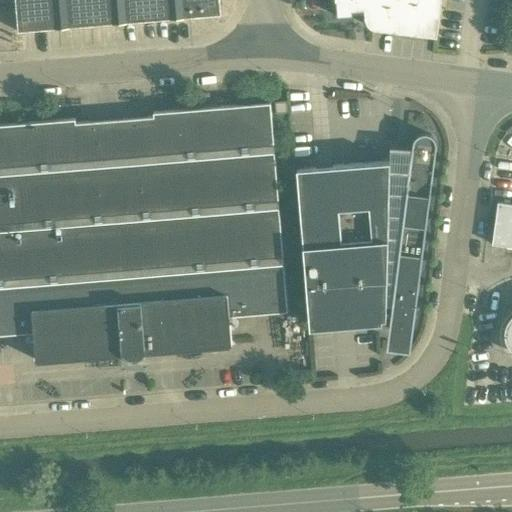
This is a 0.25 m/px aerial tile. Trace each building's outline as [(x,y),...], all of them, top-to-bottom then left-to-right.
[(16,0),(19,32),(222,14),(220,0),(16,0)] [(335,0),(337,16),(353,15),(352,10),(364,10),(364,14),(365,17),(365,20),(367,23),(369,26),(373,28),(378,30),(436,38),(441,0),(335,0)] [(209,93),(197,94),(198,104),(210,103),(209,93)] [(287,100),(276,101),(276,113),(288,113),(287,100)] [(0,332),(22,331),(34,330),(36,359),(142,350),(232,343),(229,314),(266,311),(288,309),(271,102),(153,111),(154,116),(76,122),(76,118),(0,124),(0,332)] [(310,323),(312,323),(386,316),(387,300),(393,301),(389,328),(412,331),(436,146),(435,140),(432,136),(428,133),(422,133),(417,135),(414,139),(412,144),(412,147),(390,146),(389,161),(297,168),(310,323)] [(509,246),(511,246),(511,203),(497,202),(493,229),(491,244),(509,246)]
